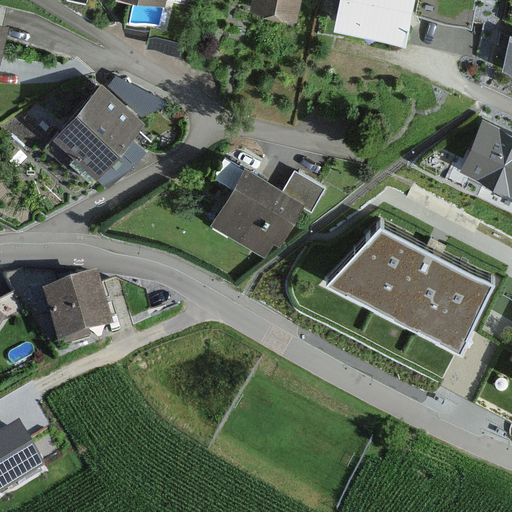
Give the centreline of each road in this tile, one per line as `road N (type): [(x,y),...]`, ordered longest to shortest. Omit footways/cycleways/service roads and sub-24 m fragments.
road 1 (unclassified): [(511,458),(443,430),(185,283),(134,265),(43,254)]
road 2 (residential): [(131,59),(200,105),(201,137),(184,156),(84,212),(43,254)]
road 3 (track): [(0,412),(186,325),(215,299)]
